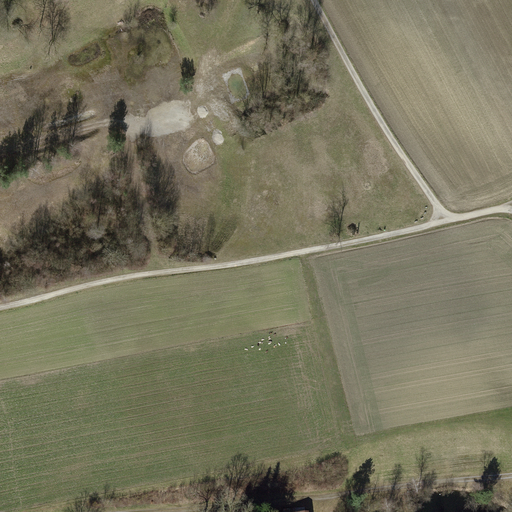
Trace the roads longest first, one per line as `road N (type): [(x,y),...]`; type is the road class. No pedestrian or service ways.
road 1 (track): [(511,203),(301,253),(101,281),(0,308)]
road 2 (track): [(511,475),(153,511)]
road 3 (track): [(0,155),(96,124),(127,125),(158,272)]
road 4 (track): [(447,220),(378,117),(315,0)]
